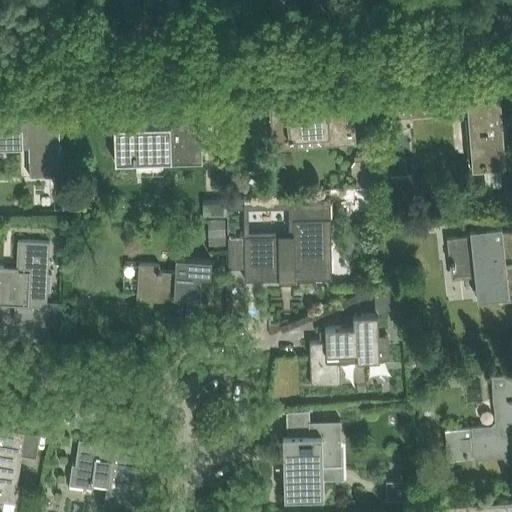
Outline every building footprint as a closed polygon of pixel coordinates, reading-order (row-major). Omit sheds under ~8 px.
[(461,99),(460,85),(387,91),(390,117),(468,111),(473,167),(505,164),(500,96),(461,99)] [(272,148),(356,141),(353,94),(268,100),(272,148)] [(152,124),(114,125),(115,161),(136,160),(153,160),(153,164),(202,162),(200,112),(160,114),(160,115),(161,115),(161,118),(152,119),(152,124)] [(0,147),(23,146),(29,146),(29,159),(29,174),(29,175),(61,174),(59,115),(22,116),(22,117),(22,120),(0,120),(0,147)] [(357,184),(375,183),(373,153),(355,154),(355,159),(351,164),(352,172),(356,176),(357,184)] [(227,207),(244,207),(244,195),(227,195),(227,207)] [(224,215),(224,197),(203,197),(203,215),(224,215)] [(332,277),(330,201),(292,202),(293,220),(293,233),(280,234),(280,233),(244,234),(245,278),(280,278),(280,276),(294,276),(294,280),(295,280),(295,278),(332,277)] [(445,211),(433,213),(434,225),(446,224),(446,223),(445,211)] [(225,217),(207,217),(208,234),(226,234),(225,217)] [(470,234),(449,236),(453,272),(476,270),(479,297),(482,297),(502,295),(502,301),(511,299),(511,264),(506,266),(505,255),(511,254),(511,229),(508,230),(502,231),(501,224),(470,227),(470,234)] [(46,323),(50,240),(18,238),(17,269),(0,267),(0,302),(15,303),(14,322),(46,323)] [(176,256),(175,270),(159,269),(160,263),(139,262),(136,298),(180,300),(180,295),(199,296),(201,274),(210,275),(212,258),(176,256)] [(326,339),(310,340),(311,383),(331,382),(341,382),(340,359),(350,359),(379,358),(389,357),(388,345),(387,334),(378,335),(377,312),(375,313),(353,313),(354,324),(345,324),(325,325),(326,339)] [(473,426),(446,428),(447,457),(471,456),(471,454),(475,454),(475,456),(511,453),(511,384),(508,385),(508,375),(507,373),(492,374),(493,402),(498,401),(499,417),(491,426),(484,427),(484,426),(473,426)] [(309,433),(283,434),(284,465),(285,489),(285,495),(302,494),(323,494),(323,490),(323,477),(322,464),(330,464),(330,463),(342,463),(341,445),(342,445),(341,418),(309,419),(309,433)] [(0,489),(16,492),(22,453),(36,455),(39,432),(25,430),(0,426),(0,489)] [(137,511),(147,447),(79,437),(76,457),(75,462),(73,462),(70,483),(93,486),(93,481),(107,483),(102,511),(137,511)] [(423,487),(436,486),(435,473),(422,474),(423,487)] [(401,486),(398,486),(398,491),(401,491),(401,498),(412,498),(411,479),(401,479),(401,486)] [(511,511),(511,500),(443,506),(443,511),(511,511)]
